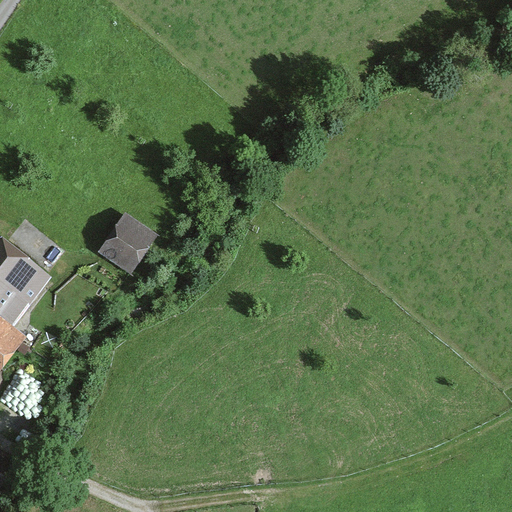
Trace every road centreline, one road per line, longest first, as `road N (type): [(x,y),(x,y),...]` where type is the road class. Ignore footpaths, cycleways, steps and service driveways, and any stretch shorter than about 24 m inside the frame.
road 1 (track): [(141,511),(358,480),(511,418)]
road 2 (track): [(0,433),(142,511)]
